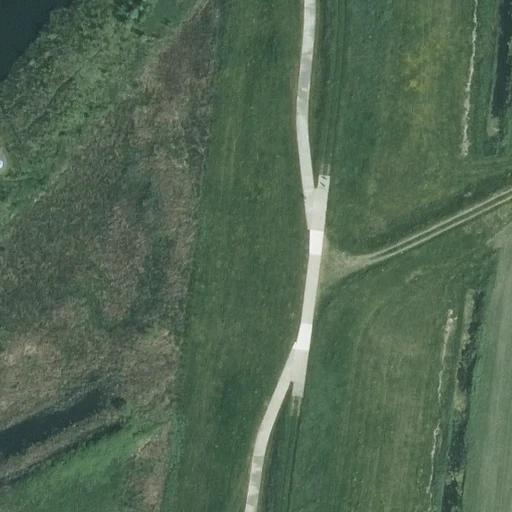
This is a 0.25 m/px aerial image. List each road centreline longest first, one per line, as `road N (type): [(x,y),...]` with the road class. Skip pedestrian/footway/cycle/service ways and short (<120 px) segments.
road 1 (track): [(339,0),(313,266),(382,255),(511,192)]
road 2 (track): [(304,335),(283,511)]
